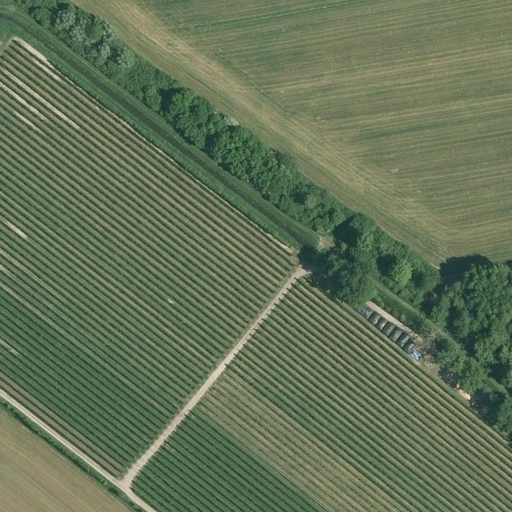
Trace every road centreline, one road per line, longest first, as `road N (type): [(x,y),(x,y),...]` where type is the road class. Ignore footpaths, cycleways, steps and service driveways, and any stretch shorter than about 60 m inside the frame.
road 1 (track): [(145,511),(121,484),(307,267),(421,341),(511,426)]
road 2 (track): [(0,397),(120,491)]
